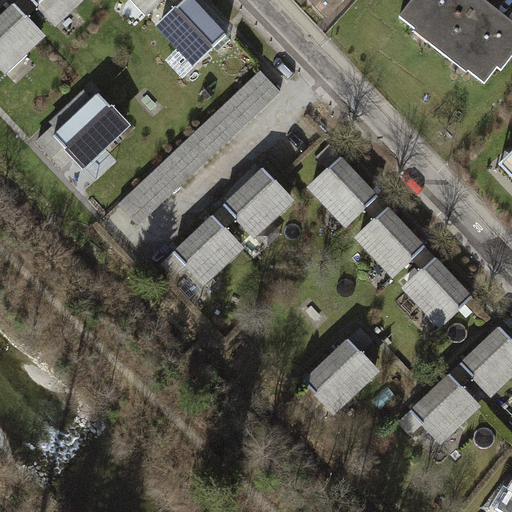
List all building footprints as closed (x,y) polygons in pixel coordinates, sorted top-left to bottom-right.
[(86,0),(20,0),(11,9),(23,23),(34,13),(52,32),(86,0)] [(164,0),(123,0),(143,20),(158,6),(164,0)] [(224,37),(188,0),(164,0),(158,6),(169,17),(154,31),(191,69),(224,37)] [(311,0),(327,16),(342,0),(311,0)] [(511,26),(476,0),(410,0),(410,1),(414,4),(400,23),(484,87),(497,71),(502,75),(511,60),(511,26)] [(23,23),(11,9),(0,19),(0,76),(2,79),(41,42),(23,23)] [(257,73),(115,209),(137,231),(278,95),(257,73)] [(94,96),(40,148),(64,174),(73,165),(78,171),(124,128),(94,96)] [(374,203),(326,151),(314,162),(324,172),(302,193),(340,234),(374,203)] [(292,201),(262,169),(210,219),(224,234),(235,224),(251,240),(292,201)] [(424,252),(385,212),(350,245),(389,285),(424,252)] [(224,234),(210,219),(159,268),(172,282),(184,271),(201,289),(240,251),(224,234)] [(470,301),(432,263),(399,296),(436,334),(470,301)] [(511,373),(511,344),(499,330),(460,366),(451,357),(439,368),(447,377),(472,403),(483,393),(487,397),(511,373)] [(371,345),(357,331),(300,386),(332,420),(379,374),(361,355),(371,345)] [(472,403),(447,377),(410,413),(400,403),(388,414),(437,467),(466,440),(457,429),(478,410),(472,403)] [(511,511),(511,481),(494,511),(511,511)]
